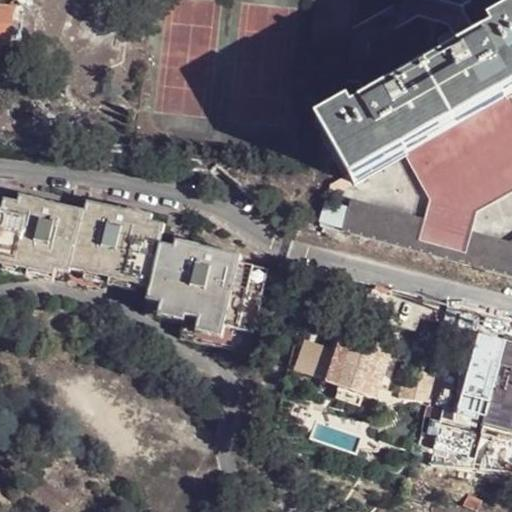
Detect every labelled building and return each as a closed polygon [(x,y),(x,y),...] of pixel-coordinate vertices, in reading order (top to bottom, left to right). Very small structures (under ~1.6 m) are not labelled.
[(461,11),(429,0),(401,0),(354,27),(349,81),(357,82),(363,91),(379,81),(380,79),(369,58),(372,43),(418,17),(447,27),(450,33),(452,32),(456,38),(471,29),(461,11)] [(0,8),(0,45),(5,46),(10,9),(0,8)] [(317,122),(353,185),(402,157),(510,97),(511,96),(511,11),(491,24),(489,21),(473,31),(471,29),(456,38),(452,32),(450,33),(438,41),(447,58),(387,92),(379,81),(363,91),(364,92),(347,102),(348,105),(317,122)] [(402,157),(427,200),(467,211),(511,187),(511,101),(510,97),(402,157)] [(427,200),(421,224),(467,237),(474,213),(467,211),(427,200)] [(0,217),(0,265),(57,278),(59,273),(75,276),(76,272),(87,216),(45,208),(45,206),(18,201),(18,204),(4,201),(1,214),(0,217)] [(76,272),(153,290),(162,247),(167,227),(152,224),(152,220),(130,216),(130,214),(90,204),(87,216),(76,272)] [(511,278),(511,248),(467,237),(421,224),(346,204),(339,233),(511,278)] [(190,332),(217,337),(220,325),(231,266),(232,259),(204,253),(205,249),(180,244),(178,251),(162,247),(153,290),(150,302),(162,306),(161,316),(179,320),(180,315),(192,319),(190,332)] [(266,274),(231,266),(220,325),(253,332),(266,274)] [(310,268),(304,297),(322,301),(328,273),(310,268)] [(338,399),(360,408),(365,396),(376,401),(390,357),(375,351),(378,340),(357,333),(353,343),(343,340),(330,384),(342,388),(338,399)] [(480,383),(511,390),(511,341),(494,337),(493,343),(488,342),(480,383)]
